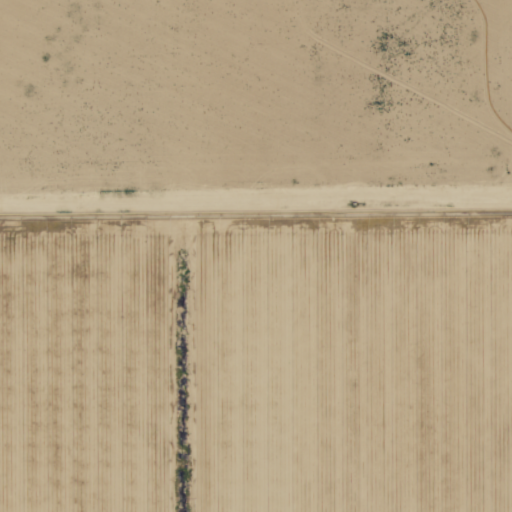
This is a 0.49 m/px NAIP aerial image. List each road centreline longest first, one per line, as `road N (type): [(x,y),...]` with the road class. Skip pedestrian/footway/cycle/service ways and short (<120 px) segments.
road 1 (track): [(0,180),(377,172),(424,157),(471,166),(511,162)]
road 2 (track): [(511,195),(0,201)]
